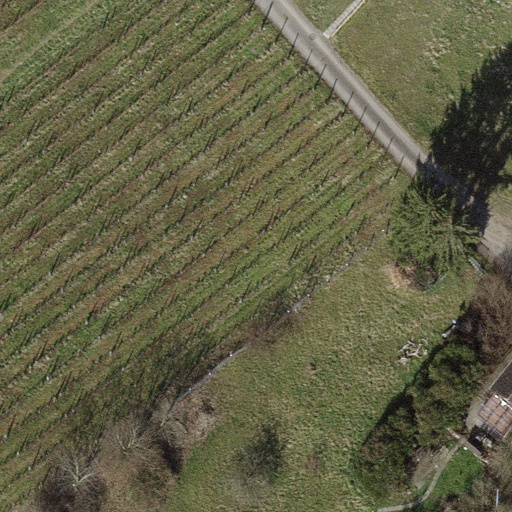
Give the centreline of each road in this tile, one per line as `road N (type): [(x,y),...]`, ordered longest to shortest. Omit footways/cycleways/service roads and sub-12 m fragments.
road 1 (track): [(511,266),(272,0)]
road 2 (motorway): [(0,182),(236,0)]
